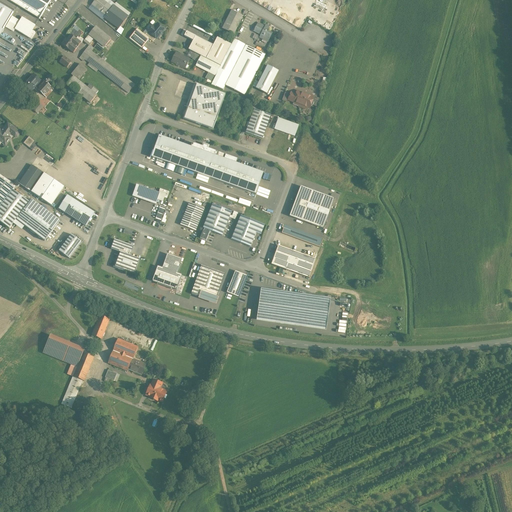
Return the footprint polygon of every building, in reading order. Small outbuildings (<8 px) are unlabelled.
[(8,0),(39,19),(50,0),(8,0)] [(95,0),(95,1),(110,12),(113,8),(112,7),(103,1),(103,0),(95,0)] [(110,12),(95,1),(91,5),(106,16),(110,12)] [(0,35),(4,30),(3,30),(5,27),(13,13),(0,4),(0,35)] [(110,12),(106,16),(104,18),(119,29),(128,17),(113,6),(112,7),(113,8),(110,12)] [(232,11),(222,29),(233,34),(243,16),(232,11)] [(20,21),(12,17),(6,27),(13,32),(15,29),(20,21)] [(35,25),(22,17),(20,21),(15,29),(31,39),(32,39),(35,34),(35,32),(32,31),(35,25)] [(165,30),(157,24),(154,27),(153,26),(148,32),(156,38),(157,39),(160,36),(161,36),(162,34),(162,33),(165,30)] [(267,29),(258,24),(254,31),(261,35),(260,38),(267,42),(271,34),(266,31),(267,29)] [(111,39),(96,27),(89,35),(94,39),(104,48),(111,39)] [(81,35),(73,29),(69,35),(70,36),(70,35),(77,41),(79,39),(81,35)] [(145,36),(137,29),(129,39),(141,48),(149,39),(145,36)] [(156,38),(148,32),(145,36),(149,39),(152,42),(156,38)] [(196,36),(186,32),(184,36),(193,41),(188,50),(190,50),(195,53),(201,56),(206,59),(213,45),(196,36)] [(10,43),(5,50),(20,58),(28,45),(18,40),(19,38),(12,34),(8,42),(10,43)] [(77,41),(70,35),(70,36),(67,39),(66,39),(61,44),(73,53),(81,44),(77,41)] [(94,39),(89,35),(83,42),(88,46),(94,39)] [(231,45),(217,38),(213,45),(206,59),(210,61),(221,66),(231,45)] [(221,66),(216,75),(212,82),(211,84),(211,86),(223,91),(225,86),(244,96),(265,55),(234,39),(231,45),(221,66)] [(91,52),(87,48),(81,57),(83,59),(89,63),(98,70),(128,93),(135,85),(102,59),(91,52)] [(192,59),(195,53),(190,50),(187,56),(192,59)] [(188,59),(176,53),(171,62),(183,68),(185,64),(186,65),(188,59)] [(201,56),(195,53),(192,59),(192,60),(197,63),(201,56)] [(206,59),(201,56),(197,63),(196,66),(205,71),(206,70),(210,61),(206,59)] [(71,62),(64,57),(59,62),(67,68),(71,62)] [(221,66),(210,61),(206,70),(209,72),(216,75),(221,66)] [(98,70),(89,63),(87,66),(96,72),(98,70)] [(80,64),(71,75),(73,77),(78,81),(87,70),(80,64)] [(259,83),(256,88),(267,94),(278,71),(268,66),(259,83)] [(212,82),(216,75),(209,72),(205,79),(208,80),(208,79),(212,82)] [(33,75),(24,85),(35,94),(38,91),(38,90),(34,87),(40,81),(33,75)] [(53,80),(48,75),(43,81),(45,83),(48,85),(53,80)] [(78,81),(73,77),(67,85),(82,97),(90,104),(97,96),(95,95),(87,88),(78,81)] [(48,85),(45,83),(38,90),(38,91),(46,98),(54,89),(48,85)] [(98,92),(89,84),(87,88),(95,95),(98,92)] [(188,107),(196,85),(194,84),(186,107),(188,107)] [(225,95),(197,85),(196,85),(188,107),(188,108),(187,112),(186,116),(185,119),(196,123),(213,129),(216,121),(225,95)] [(312,98),(297,92),(296,95),(295,95),(292,102),(294,102),(308,108),(312,98)] [(38,103),(32,109),(37,113),(39,111),(43,107),(38,103)] [(271,116),(254,110),(245,133),(262,139),(271,116)] [(278,118),(274,130),(294,137),(298,126),(278,118)] [(7,124),(0,133),(0,141),(2,143),(1,143),(5,146),(9,140),(7,138),(11,133),(12,135),(13,136),(15,138),(17,137),(19,135),(19,132),(7,124)] [(190,148),(159,136),(151,157),(255,195),(263,174),(190,148)] [(35,142),(29,137),(23,144),(29,148),(32,145),(35,142)] [(203,147),(192,143),(190,148),(216,157),(218,152),(207,148),(207,147),(203,145),(203,147)] [(32,165),(19,184),(31,193),(44,174),(32,165)] [(17,186),(0,174),(0,181),(13,191),(17,186)] [(64,187),(44,174),(31,193),(51,206),(64,187)] [(0,181),(0,208),(13,191),(0,181)] [(159,194),(137,186),(133,196),(155,205),(159,194)] [(301,187),(289,217),(323,229),(334,199),(301,187)] [(13,191),(0,208),(0,222),(9,229),(13,224),(16,220),(25,227),(45,242),(60,222),(31,200),(29,203),(13,191)] [(94,213),(67,196),(59,209),(86,226),(89,221),(90,222),(92,219),(91,218),(94,213)] [(204,209),(189,203),(180,225),(195,231),(204,209)] [(231,212),(212,205),(203,229),(204,229),(210,231),(222,236),(231,212)] [(260,223),(241,216),(231,240),(250,247),(256,233),(260,223)] [(25,227),(16,220),(13,224),(22,231),(25,227)] [(265,225),(260,223),(256,233),(261,235),(265,225)] [(323,240),(283,225),(282,228),(283,229),(282,234),(320,248),(323,240)] [(204,229),(203,231),(200,239),(206,241),(210,231),(204,229)] [(71,235),(59,252),(69,259),(82,242),(71,235)] [(134,247),(114,240),(111,249),(120,253),(115,267),(134,274),(140,260),(130,256),(134,247)] [(316,260),(278,246),(271,265),(309,279),(316,260)] [(182,260),(167,255),(162,269),(158,267),(152,281),(176,290),(182,275),(177,273),(182,260)] [(211,269),(201,266),(191,294),(199,297),(201,291),(217,296),(225,274),(211,269)] [(226,293),(239,298),(248,276),(235,271),(231,282),(226,293)] [(330,299),(261,290),(256,321),(326,331),(330,299)] [(219,297),(201,291),(199,297),(198,298),(216,305),(219,297)] [(100,316),(92,336),(101,340),(109,320),(100,316)] [(51,335),(49,339),(83,353),(84,349),(73,344),(51,335)] [(77,367),(83,353),(49,339),(43,353),(72,365),(77,367)] [(138,347),(118,339),(108,364),(127,371),(128,370),(132,359),(133,359),(138,347)] [(77,367),(73,377),(82,381),(84,382),(94,358),(83,353),(77,367)] [(133,359),(132,359),(128,370),(142,375),(146,365),(133,359)] [(67,375),(73,377),(77,367),(71,365),(67,375)] [(115,373),(108,370),(105,378),(112,381),(115,373)] [(82,381),(73,377),(62,404),(71,408),(82,381)] [(162,384),(153,380),(150,388),(149,388),(146,395),(162,402),(166,392),(160,389),(160,388),(162,384)] [(84,407),(83,407),(81,407),(80,407),(79,408),(78,408),(77,409),(77,410),(76,411),(76,412),(76,413),(76,414),(76,415),(76,416),(77,416),(77,417),(77,418),(78,418),(79,419),(80,420),(81,420),(82,420),(83,420),(84,420),(85,420),(86,420),(87,419),(87,418),(88,418),(89,417),(89,416),(89,415),(90,414),(90,413),(89,412),(89,411),(89,410),(88,409),(87,408),(86,407),(85,407),(84,407)]
